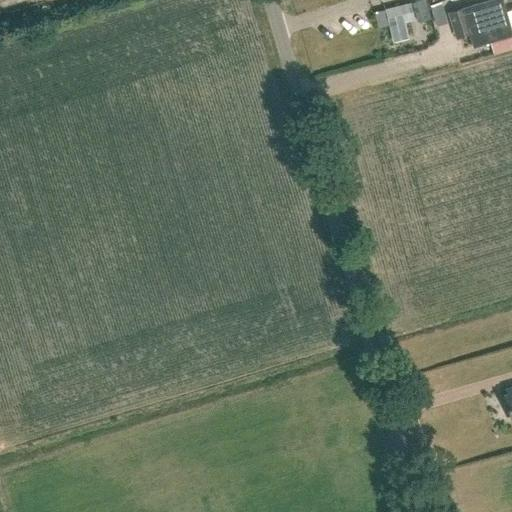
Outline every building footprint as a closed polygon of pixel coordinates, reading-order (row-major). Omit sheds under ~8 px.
[(466,10),(453,14),(460,38),(472,34),(476,48),(489,44),(511,37),(511,24),(505,0),(498,0),(465,9),(466,10)] [(415,4),(419,17),(430,14),(426,1),(415,4)] [(389,10),(393,22),(394,24),(414,19),(409,3),(389,9),(389,10)] [(378,26),(393,22),(389,10),(375,14),(378,26)] [(511,37),(489,44),(492,53),(492,54),(511,48),(511,37)]
